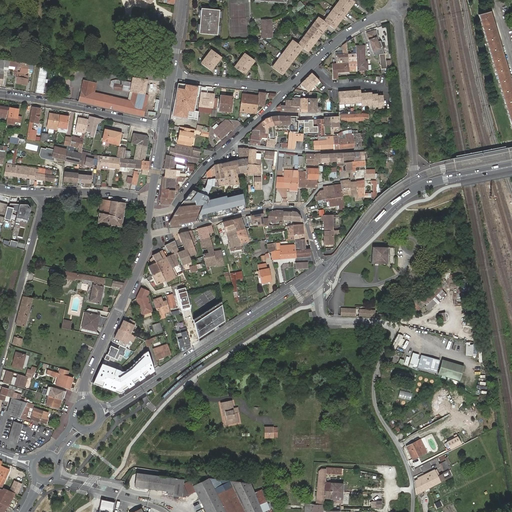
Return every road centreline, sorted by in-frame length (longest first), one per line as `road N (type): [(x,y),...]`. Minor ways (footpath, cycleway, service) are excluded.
road 1 (tertiary): [(100,412),(321,271)]
road 2 (residential): [(147,233),(297,208),(321,271)]
road 3 (tertiary): [(84,402),(85,379),(145,254),(147,233)]
road 4 (residential): [(391,11),(419,186)]
road 5 (residential): [(45,192),(0,361)]
road 6 (residential): [(0,95),(164,126)]
road 7 (residential): [(283,93),(349,31),(391,11)]
road 8 (residential): [(233,141),(313,152),(362,149)]
road 9 (tertiary): [(321,271),(419,186)]
road 10 (residential): [(321,271),(321,316),(385,321),(395,330)]
